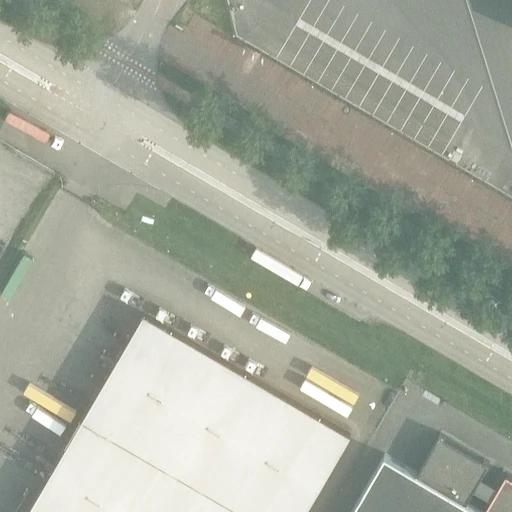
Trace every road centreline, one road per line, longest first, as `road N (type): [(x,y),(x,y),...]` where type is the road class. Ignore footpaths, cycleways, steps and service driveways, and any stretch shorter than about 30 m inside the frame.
road 1 (unclassified): [(85,131),(511,381)]
road 2 (unclassified): [(511,337),(104,98)]
road 3 (unknown): [(477,151),(398,101),(354,0)]
road 4 (unclassified): [(104,98),(0,37)]
